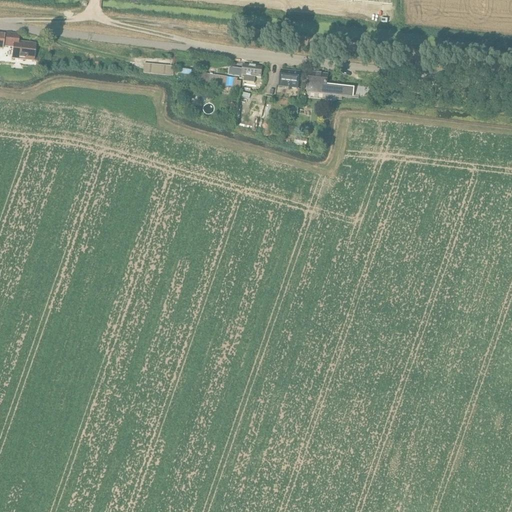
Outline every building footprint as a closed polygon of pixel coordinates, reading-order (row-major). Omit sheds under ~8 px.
[(35,44),(22,42),(18,42),(19,35),(7,34),(6,47),(13,48),(11,60),(34,62),(35,44)] [(144,64),(143,73),(146,73),(173,76),(174,67),(144,64)] [(230,72),(229,75),(242,77),(242,78),(244,78),(243,82),(254,84),(254,78),(260,79),(261,78),(262,68),(244,65),(243,70),(230,68),(230,72)] [(300,72),(282,70),(280,87),(298,89),(300,72)] [(326,85),(327,75),(310,73),(308,92),(353,97),(354,89),(326,85)] [(199,82),(199,85),(207,86),(215,87),(239,90),(241,82),(237,82),(237,79),(209,75),(200,74),(199,82)] [(195,96),(201,104),(209,98),(204,90),(195,96)] [(267,98),(266,107),(286,109),(287,101),(271,99),(267,98)]
